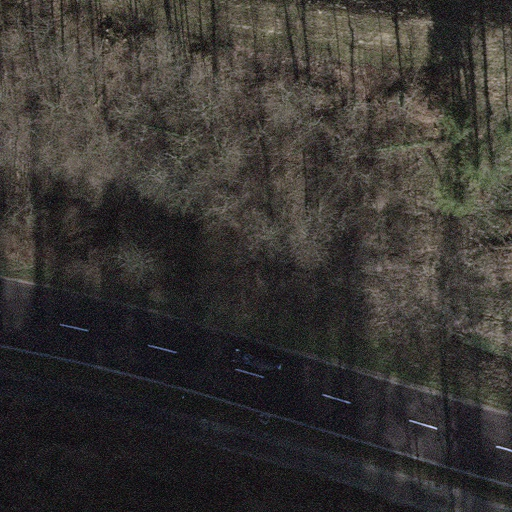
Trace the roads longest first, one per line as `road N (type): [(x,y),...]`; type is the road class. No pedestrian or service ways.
road 1 (tertiary): [(511,461),(0,321)]
road 2 (track): [(0,378),(480,511)]
